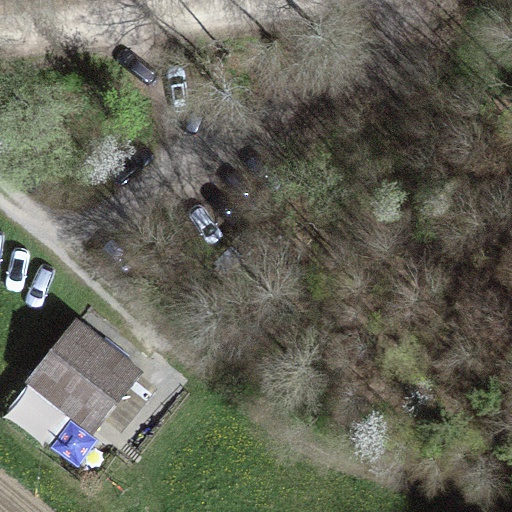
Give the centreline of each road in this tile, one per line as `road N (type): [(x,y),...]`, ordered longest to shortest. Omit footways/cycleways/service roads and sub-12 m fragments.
road 1 (track): [(0,190),(320,461),(405,489),(511,507)]
road 2 (track): [(241,0),(124,14),(0,14)]
